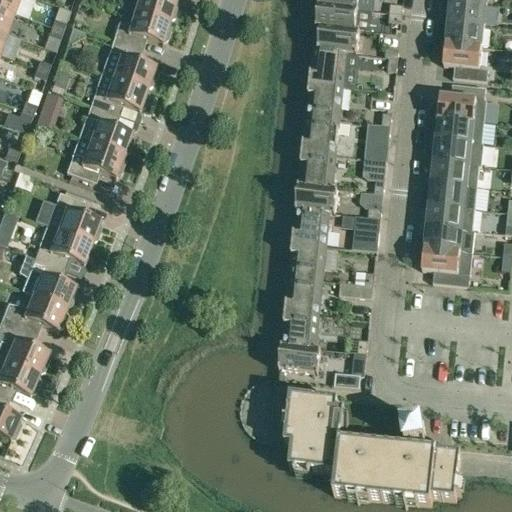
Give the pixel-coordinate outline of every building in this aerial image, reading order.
[(0,0),(0,12),(14,18),(20,0),(0,0)] [(132,0),(138,3),(134,15),(170,26),(170,23),(174,21),(177,10),(176,6),(177,2),(176,2),(175,3),(166,0),(132,0)] [(319,0),(319,9),(357,13),(357,0),(319,0)] [(484,30),(486,8),(451,4),(448,26),(484,30)] [(390,17),(402,18),(403,9),(390,8),(390,17)] [(319,9),(317,30),(317,31),(354,35),(354,34),(357,13),(319,9)] [(0,35),(7,38),(14,18),(0,12),(0,35)] [(119,26),(112,45),(138,53),(142,55),(146,43),(162,48),(161,49),(162,49),(164,45),(167,43),(171,31),(169,28),(170,26),(134,15),(131,27),(119,26)] [(390,17),(389,26),(401,27),(402,18),(390,17)] [(54,23),(51,31),(62,35),(65,27),(54,23)] [(448,26),(446,48),(482,51),(484,30),(448,26)] [(358,34),(354,34),(354,35),(317,31),(317,30),(315,31),(314,32),(312,34),(311,36),(311,38),(310,40),(310,42),(310,44),(310,46),(311,48),(312,49),(313,51),(314,53),(314,52),(347,56),(356,57),(356,58),(357,58),(360,34),(358,34)] [(62,35),(51,31),(48,39),(59,43),(62,35)] [(142,55),(138,53),(112,45),(106,63),(101,77),(113,81),(147,93),(148,91),(152,89),(156,78),(154,74),(155,70),(154,70),(154,71),(139,65),(142,55)] [(480,73),(482,51),(446,48),(444,70),(454,71),(453,83),(487,86),(489,74),(480,73)] [(343,90),(347,56),(314,52),(314,53),(312,76),(311,76),(310,87),(343,90)] [(385,53),(385,61),(389,62),(398,63),(398,54),(385,53)] [(398,63),(389,62),(388,75),(396,75),(398,63)] [(39,64),(36,72),(48,76),(51,68),(39,64)] [(48,76),(36,72),(34,80),(45,84),(48,76)] [(96,91),(90,110),(115,120),(119,121),(123,110),(138,115),(138,116),(139,117),(141,113),(144,111),(148,99),(147,96),(147,93),(113,81),(101,77),(96,91)] [(310,98),(307,121),(340,125),(343,90),(310,87),(308,98),(310,98)] [(441,100),(438,122),(485,127),(488,105),(485,105),(486,93),(452,89),(451,101),(441,100)] [(25,105),(22,113),(33,117),(36,109),(25,105)] [(119,121),(115,120),(90,110),(78,143),(89,147),(124,160),(125,157),(128,156),(132,144),(131,141),(132,137),(131,136),(131,137),(115,132),(119,121)] [(33,117),(22,113),(19,121),(30,125),(33,117)] [(55,121),(41,116),(37,128),(51,133),(55,121)] [(382,129),(391,130),(392,118),(383,117),(382,129)] [(340,125),(307,121),(305,145),(303,145),(302,156),(336,159),(340,125)] [(485,127),(438,122),(436,144),(483,149),(485,127)] [(382,129),(380,142),(389,143),(391,130),(382,129)] [(123,162),(124,160),(89,147),(78,143),(66,177),(95,187),(100,176),(115,182),(114,182),(116,183),(117,179),(121,177),(125,166),(123,162)] [(479,170),(481,170),(482,170),(485,149),(483,149),(436,144),(434,165),(479,170)] [(10,145),(7,153),(19,157),(22,149),(10,145)] [(19,157),(7,153),(4,161),(16,165),(19,157)] [(299,189),(299,190),(332,194),(332,193),(336,159),(302,156),(301,167),(302,167),(300,189),(299,189)] [(434,165),(431,187),(467,191),(476,192),(479,170),(434,165)] [(376,184),(375,197),(383,198),(385,185),(376,184)] [(467,191),(431,187),(429,209),(465,213),(474,213),(476,192),(467,191)] [(332,194),(299,190),(296,212),(330,216),(334,217),(334,218),(335,218),(338,193),(336,193),(336,194),(332,193),(332,194)] [(88,208),(84,206),(59,197),(46,230),(92,247),(93,245),(97,243),(101,232),(99,228),(101,224),(100,224),(99,225),(84,219),(88,208)] [(465,213),(429,209),(427,230),(463,234),(472,235),(474,213),(465,213)] [(294,236),(293,247),(326,250),(330,216),(296,212),(296,214),(297,214),(295,236),(294,236)] [(368,221),(381,223),(382,214),(369,212),(368,221)] [(380,235),(381,223),(368,221),(356,220),(354,233),(380,235)] [(6,252),(14,230),(0,224),(0,225),(0,249),(2,250),(6,252)] [(63,274),(68,263),(83,269),(82,270),(84,270),(85,266),(89,265),(93,253),(91,249),(92,247),(46,230),(34,263),(63,274)] [(427,230),(425,252),(472,257),(475,235),(472,235),(463,234),(427,230)] [(293,258),(290,281),(323,285),(326,250),(293,247),(292,258),(293,258)] [(511,247),(504,247),(503,260),(511,261),(511,247)] [(472,257),(425,252),(422,274),(432,276),(431,287),(469,291),(472,257)] [(33,298),(32,300),(67,313),(67,311),(71,310),(76,298),(74,294),(76,291),(75,290),(74,291),(59,285),(63,274),(60,273),(34,263),(25,259),(18,276),(26,281),(21,294),(33,298)] [(511,270),(511,261),(503,260),(502,275),(511,276),(511,270)] [(366,277),(365,289),(374,290),(375,278),(366,277)] [(319,320),(323,285),(290,281),(288,305),(287,305),(285,316),(319,320)] [(372,303),(374,290),(365,289),(341,287),(339,299),(372,303)] [(1,324),(33,338),(37,339),(42,329),(57,335),(56,336),(57,336),(59,332),(63,331),(67,319),(66,316),(67,313),(32,300),(28,312),(8,307),(1,324)] [(282,349),(282,350),(316,354),(316,353),(319,320),(285,316),(284,327),(285,327),(283,349),(282,349)] [(33,338),(1,324),(0,325),(0,345),(0,346),(0,361),(39,379),(40,377),(44,375),(49,364),(47,360),(49,356),(48,356),(47,357),(33,350),(37,339),(33,338)] [(359,344),(358,357),(367,358),(368,345),(359,344)] [(320,354),(316,353),(316,354),(282,350),(279,374),(281,374),(281,373),(287,374),(287,375),(301,376),(301,375),(317,377),(317,378),(318,378),(321,353),(320,353),(320,354)] [(0,400),(6,403),(9,404),(14,394),(29,400),(29,401),(30,401),(31,398),(35,396),(40,385),(38,381),(39,379),(0,361),(0,400)] [(359,392),(361,380),(361,379),(336,377),(334,390),(359,392)] [(434,454),(427,453),(426,453),(426,452),(342,443),(345,412),(337,411),(338,403),(290,398),(285,448),(292,448),(290,472),(295,473),(295,477),(297,477),(297,473),(309,474),(309,479),(310,479),(311,474),(336,477),(334,498),(358,501),(358,506),(359,506),(360,501),(406,506),(405,511),(407,511),(407,506),(432,509),(432,502),(456,504),(457,499),(461,499),(461,497),(457,497),(458,485),(462,485),(463,484),(458,483),(461,457),(438,454),(434,453),(434,454)] [(9,404),(6,403),(0,400),(0,439),(10,444),(9,445),(10,445),(12,441),(16,440),(21,429),(19,425),(21,421),(20,421),(5,415),(9,404)] [(405,446),(425,443),(422,423),(402,426),(405,446)]
